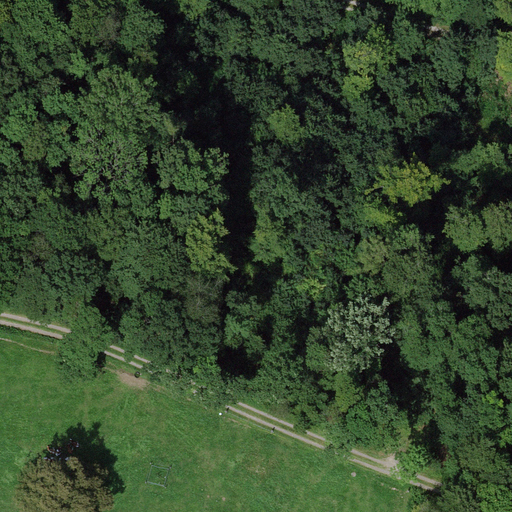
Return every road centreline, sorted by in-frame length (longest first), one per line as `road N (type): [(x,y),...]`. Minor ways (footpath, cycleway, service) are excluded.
road 1 (track): [(0,318),(66,333),(453,501)]
road 2 (track): [(511,53),(334,0)]
